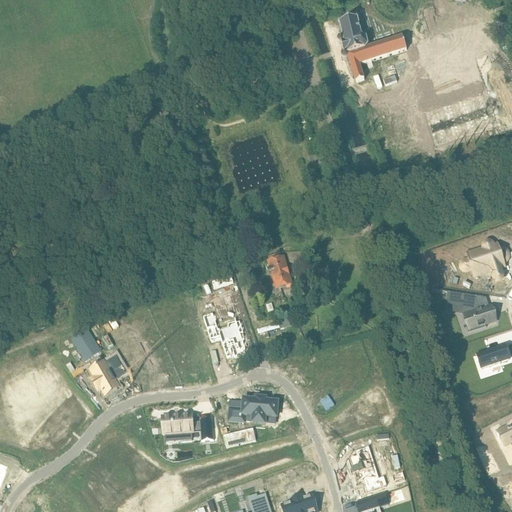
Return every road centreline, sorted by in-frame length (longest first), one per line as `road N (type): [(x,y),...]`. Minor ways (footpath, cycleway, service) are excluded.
road 1 (residential): [(334,511),(302,411),(279,382),(261,376),(118,408),(78,450),(19,490),(6,511)]
road 2 (unclassified): [(309,60),(0,173)]
road 3 (track): [(458,511),(363,225)]
road 4 (unclassified): [(363,225),(309,60)]
